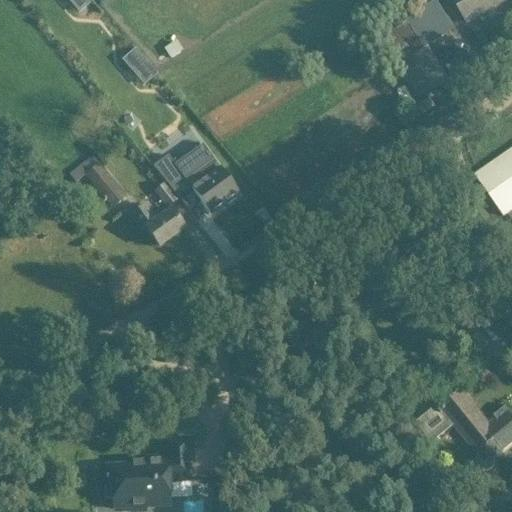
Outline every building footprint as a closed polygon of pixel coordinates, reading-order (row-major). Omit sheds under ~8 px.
[(86,0),(68,0),(79,12),(90,3),(86,0)] [(453,0),(456,5),(466,21),(501,0),(453,0)] [(453,31),(437,4),(382,37),(418,97),(447,80),(427,46),(453,31)] [(374,50),(366,55),(377,74),(385,69),(374,50)] [(140,126),(129,135),(147,157),(158,147),(140,126)] [(167,156),(153,166),(172,190),(185,181),(197,198),(209,214),(219,207),(223,204),(225,206),(239,196),(227,180),(213,160),(202,144),(173,164),(167,156)] [(504,218),(511,212),(511,151),(475,177),(504,218)] [(72,175),(70,177),(76,183),(83,177),(84,178),(112,210),(125,199),(98,167),(91,159),(72,175)] [(166,208),(175,200),(163,186),(154,194),(166,208)] [(145,229),(147,232),(159,248),(184,230),(170,211),(157,220),(145,203),(129,214),(142,232),(145,229)] [(511,301),(509,298),(492,314),(511,337),(511,301)] [(461,394),(442,409),(438,404),(415,423),(425,435),(448,416),(479,454),(475,459),(475,464),(477,467),(480,471),(482,472),(487,473),(491,471),(494,467),(496,462),(495,459),(511,444),(511,416),(507,410),(487,426),(461,394)] [(111,499),(111,507),(170,504),(169,480),(192,479),(190,442),(164,443),(165,459),(142,461),(142,467),(101,469),(103,500),(111,499)] [(501,511),(490,498),(475,510),(476,511),(501,511)]
